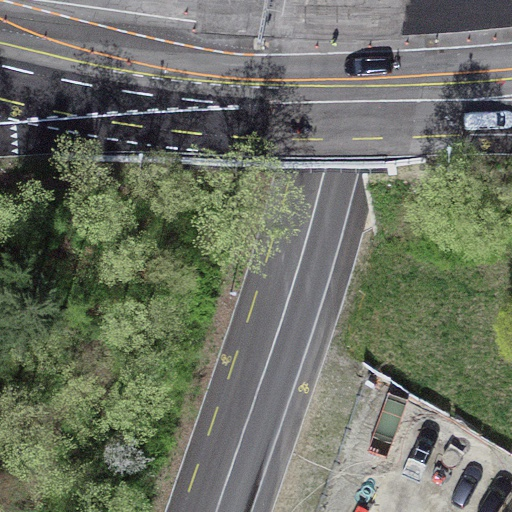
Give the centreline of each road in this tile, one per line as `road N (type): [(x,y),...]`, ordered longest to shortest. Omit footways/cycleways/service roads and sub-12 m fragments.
road 1 (secondary): [(350,0),(318,168),(213,493)]
road 2 (secondary): [(276,82),(511,119)]
road 3 (secondary): [(276,82),(511,65)]
road 4 (secondary): [(439,0),(237,0)]
road 5 (secondary): [(117,70),(276,82)]
road 6 (motorway): [(0,104),(117,70)]
